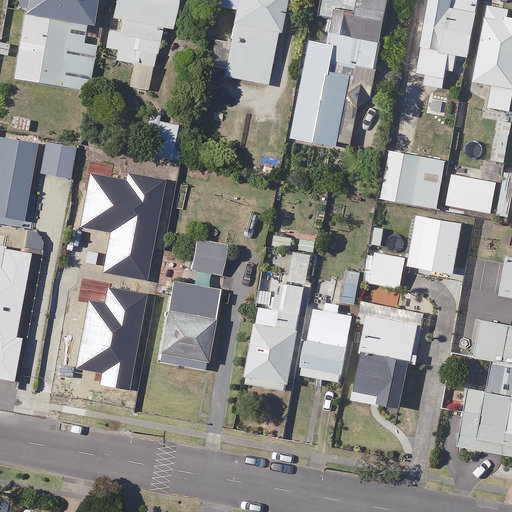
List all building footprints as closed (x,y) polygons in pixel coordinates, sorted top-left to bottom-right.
[(25,0),(15,80),(64,87),(72,25),(92,28),(96,0),(25,0)] [(117,0),(114,19),(126,21),(125,27),(113,25),(108,48),(119,50),(117,60),(134,63),(129,89),(150,93),(156,65),(163,28),(173,30),(179,0),(117,0)] [(225,77),(269,85),(277,40),(278,33),(281,34),(286,0),(221,0),(220,8),(237,11),(231,43),(215,40),(211,67),(226,70),(225,77)] [(335,34),(382,43),(390,0),(324,0),(322,17),(337,20),(335,34)] [(429,0),(424,37),(418,74),(428,75),(426,86),(445,89),(448,70),(456,71),(458,57),(471,59),(480,0),(429,0)] [(511,18),(510,18),(511,10),(488,6),(475,82),(493,86),(489,108),(511,111),(511,18)] [(352,145),(360,104),(371,99),(382,43),(335,34),(333,44),(310,40),(291,139),(339,148),(340,142),(352,145)] [(157,133),(154,161),(167,162),(174,163),(178,126),(160,124),(161,116),(148,114),(146,132),(157,133)] [(511,130),(511,123),(499,121),(492,162),(506,164),(511,130)] [(38,145),(2,138),(0,146),(0,216),(24,221),(38,145)] [(78,150),(46,143),(40,175),(72,181),(78,150)] [(449,159),(392,149),(383,201),(440,212),(449,159)] [(481,218),(482,212),(493,214),(499,182),(479,179),(481,170),(455,165),(448,206),(454,207),(453,213),(481,218)] [(511,212),(511,192),(501,191),(497,215),(511,217),(511,212)] [(95,206),(73,202),(68,233),(90,236),(95,206)] [(464,224),(419,216),(409,266),(454,275),(464,224)] [(193,284),(221,289),(228,246),(200,241),(193,284)] [(313,255),(276,249),(271,280),(279,281),(273,309),(260,307),(247,384),(289,391),(313,255)] [(405,259),(371,254),(367,281),(402,286),(405,259)] [(511,256),(508,256),(500,295),(511,297),(511,256)] [(98,273),(95,291),(74,288),(62,361),(76,363),(75,371),(112,377),(122,312),(147,316),(155,270),(128,266),(126,278),(98,273)] [(364,273),(347,270),(343,303),(360,306),(364,273)] [(221,289),(193,284),(174,281),(160,363),(208,370),(221,289)] [(359,322),(368,324),(354,400),(401,409),(410,364),(420,367),(430,315),(363,302),(359,322)] [(355,318),(316,310),(302,375),(342,383),(355,318)] [(442,410),(465,414),(459,446),(511,456),(511,325),(483,320),(476,358),(494,361),(489,388),(471,385),(469,392),(446,388),(442,410)]
